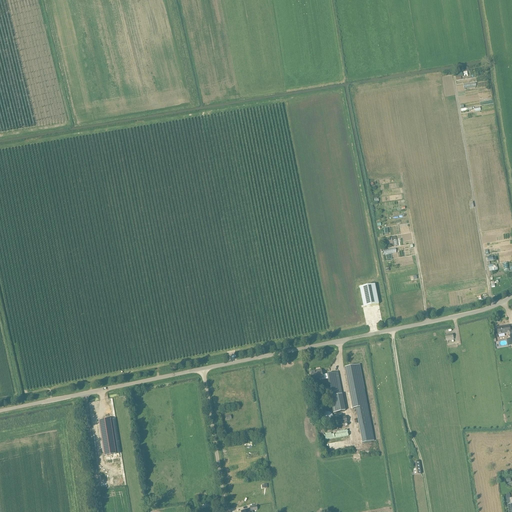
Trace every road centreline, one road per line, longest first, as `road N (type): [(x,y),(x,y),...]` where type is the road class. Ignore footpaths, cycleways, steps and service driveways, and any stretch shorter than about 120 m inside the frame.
road 1 (unclassified): [(202,369),(481,311),(511,296)]
road 2 (unclassified): [(0,410),(202,369)]
road 3 (unknown): [(391,329),(430,511)]
road 4 (unclassified): [(224,511),(202,369)]
road 5 (track): [(101,511),(84,393)]
